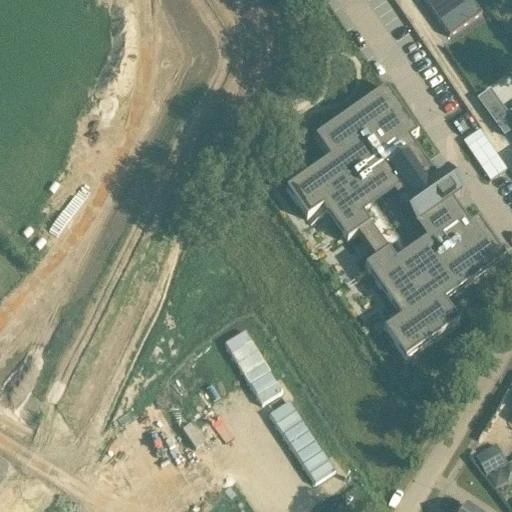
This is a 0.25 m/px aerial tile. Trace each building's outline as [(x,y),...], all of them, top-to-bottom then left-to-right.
[(470,0),(422,0),(450,39),(482,16),(470,0)] [(384,333),(405,363),(459,326),(444,305),(505,262),(478,223),(469,229),(452,205),(460,199),(460,200),(463,198),(461,195),(460,196),(447,177),(448,176),(446,174),(443,175),(444,176),(436,181),(409,144),(418,138),(385,92),(315,141),(329,162),(286,193),(307,223),(323,211),(347,246),(371,229),(363,218),(394,197),(426,243),(396,265),(388,254),(365,271),(401,322),(384,333)] [(486,113),(499,104),(490,92),(477,101),(486,113)] [(281,334),(348,434),(372,418),(305,318),(281,334)] [(496,471),(485,454),(476,459),(487,477),(496,471)] [(487,478),(495,491),(507,484),(500,471),(487,478)]
